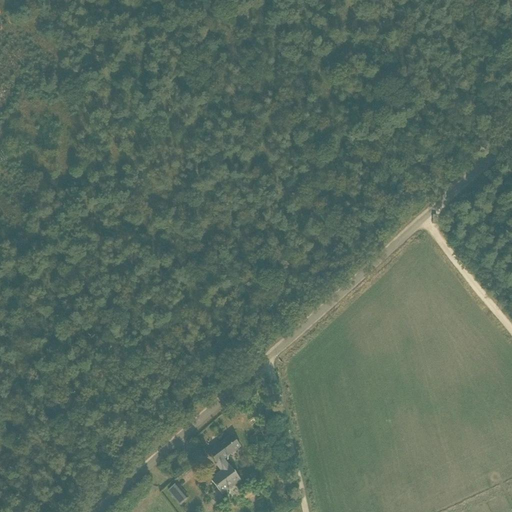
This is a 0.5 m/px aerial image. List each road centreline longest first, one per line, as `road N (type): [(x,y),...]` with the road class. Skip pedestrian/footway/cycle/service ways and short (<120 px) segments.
road 1 (unclassified): [(273,360),(511,143)]
road 2 (unclassified): [(105,511),(273,360)]
road 3 (unclassified): [(307,511),(273,360)]
road 4 (track): [(511,325),(426,221)]
